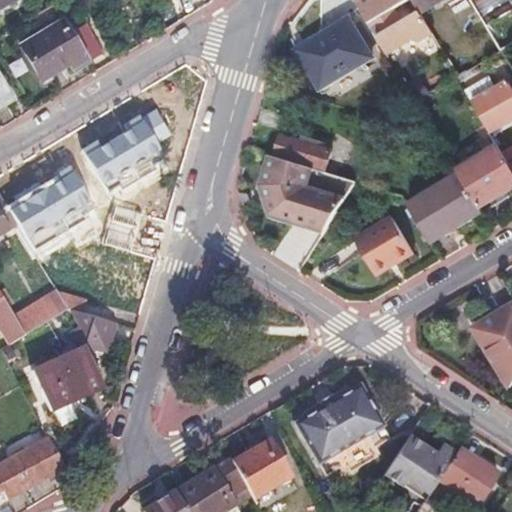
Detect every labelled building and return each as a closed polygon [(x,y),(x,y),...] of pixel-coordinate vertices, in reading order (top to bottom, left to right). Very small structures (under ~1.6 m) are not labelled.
[(0,0),(0,9),(16,0),(0,0)] [(351,0),(385,57),(409,43),(416,44),(431,35),(418,14),(418,13),(400,24),(392,11),(410,0),(351,0)] [(410,0),(418,13),(418,14),(442,0),(410,0)] [(511,0),(468,0),(500,52),(511,44),(511,0)] [(71,33),(62,18),(19,44),(39,78),(66,62),(71,69),(87,60),(84,55),(71,33)] [(321,35),(324,41),(297,56),(307,73),(314,69),(324,87),(370,60),(347,21),(321,35)] [(71,33),(84,55),(98,47),(85,25),(71,33)] [(511,90),(508,83),(471,105),(490,136),(511,122),(511,90)] [(0,105),(9,100),(0,85),(0,105)] [(92,142),(77,151),(104,196),(115,189),(118,193),(153,172),(150,168),(161,161),(152,147),(168,138),(151,111),(137,119),(135,117),(119,126),(123,132),(97,149),(92,142)] [(448,161),(458,177),(478,211),(511,190),(511,172),(501,155),(490,136),(480,142),(448,161)] [(324,171),(329,153),(279,138),(274,156),(324,171)] [(355,183),(386,194),(400,161),(371,148),(365,161),(355,183)] [(511,148),(501,155),(511,172),(511,148)] [(338,178),(355,183),(365,161),(350,153),(338,178)] [(266,221),(304,232),(305,227),(271,217),(261,188),(271,158),(266,157),(255,191),(266,221)] [(320,238),(355,183),(338,178),(271,158),(261,188),(271,217),(305,227),(304,232),(320,238)] [(15,208),(8,212),(16,226),(33,254),(84,224),(81,219),(92,212),(66,168),(51,177),(56,184),(42,192),(36,183),(9,199),(15,208)] [(430,247),(481,215),(478,211),(458,177),(405,208),(430,247)] [(8,212),(0,199),(0,235),(16,226),(8,212)] [(139,217),(114,210),(109,224),(135,232),(139,217)] [(411,257),(390,221),(352,244),(373,280),(411,257)] [(132,241),(107,233),(103,248),(128,255),(132,241)] [(78,314),(83,300),(56,292),(12,317),(24,336),(67,311),(78,314)] [(0,331),(8,346),(24,336),(12,317),(0,296),(0,331)] [(511,384),(511,306),(473,331),(509,389),(511,384)] [(79,330),(93,353),(93,352),(106,355),(113,325),(78,314),(67,311),(72,314),(80,330),(79,330)] [(90,359),(93,353),(79,330),(77,331),(85,349),(90,359)] [(51,415),(104,389),(90,359),(85,349),(77,331),(70,335),(79,352),(32,375),(51,415)] [(360,384),(334,399),(320,408),(293,423),(319,464),(384,425),(360,384)] [(320,408),(334,399),(331,395),(317,403),(320,408)] [(409,436),(384,476),(403,488),(406,482),(427,496),(455,453),(442,445),(437,454),(409,436)] [(0,492),(6,502),(64,469),(46,438),(0,463),(0,492)] [(232,465),(246,488),(253,499),(291,476),(269,443),(232,465)] [(459,449),(456,454),(438,482),(476,506),(498,473),(459,449)] [(456,454),(455,453),(427,496),(428,497),(438,482),(456,454)] [(178,491),(190,511),(223,511),(234,505),(229,499),(246,488),(232,465),(229,460),(212,471),(210,470),(178,491)] [(403,488),(424,502),(427,496),(406,482),(403,488)] [(190,511),(178,491),(173,494),(142,511),(190,511)]
